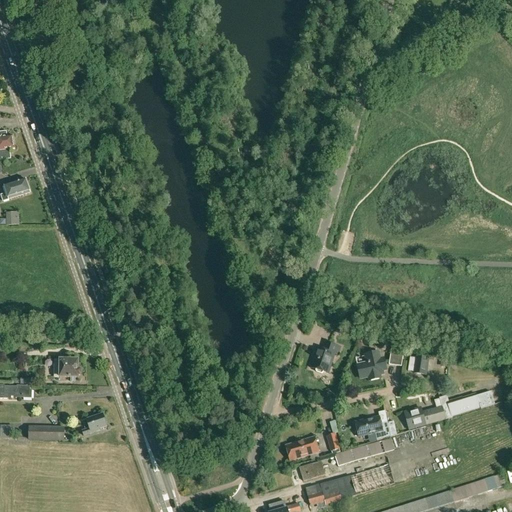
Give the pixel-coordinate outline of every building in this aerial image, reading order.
[(7,137),(7,132),(0,132),(0,159),(2,159),(2,160),(11,159),(10,150),(14,150),(13,137),(7,137)] [(4,186),(7,194),(2,195),(4,201),(9,200),(30,193),(26,179),(4,186)] [(18,215),(7,215),(7,226),(19,225),(18,215)] [(332,362),(331,361),(333,356),(337,357),(339,348),(325,344),(323,351),(318,349),(315,358),(313,358),(309,368),(315,370),(315,372),(316,373),(321,375),(322,374),(323,372),(327,374),(329,367),(331,366),(332,362)] [(403,351),(391,349),(388,365),(401,367),(403,351)] [(380,376),(381,376),(383,373),(383,371),(386,371),(383,359),(379,360),(377,353),(366,355),(367,362),(365,365),(357,367),(359,379),(368,377),(369,382),(380,379),(380,376)] [(54,378),(60,378),(78,378),(78,376),(81,376),(81,375),(81,371),(81,370),(78,370),(79,357),(69,356),(69,361),(55,360),(54,378)] [(410,357),(408,369),(414,370),(413,372),(413,374),(425,375),(427,359),(416,357),(415,358),(410,357)] [(0,399),(9,399),(9,395),(17,395),(17,397),(23,397),(23,399),(32,399),(32,391),(30,391),(30,386),(17,386),(17,387),(4,387),(4,386),(0,385),(0,399)] [(447,396),(439,399),(439,400),(442,408),(445,420),(452,418),(451,417),(480,408),(481,409),(494,405),(490,392),(477,396),(476,394),(462,398),(462,397),(449,401),(447,396)] [(420,409),(404,413),(409,430),(425,425),(445,420),(442,408),(437,409),(436,409),(427,411),(421,413),(420,409)] [(103,415),(87,420),(90,429),(82,432),(84,437),(100,431),(100,429),(107,427),(103,415)] [(377,441),(391,437),(387,423),(380,424),(379,417),(355,423),(358,438),(367,436),(367,437),(375,435),(377,441)] [(387,423),(391,437),(397,435),(394,422),(387,423)] [(29,441),(47,441),(47,427),(29,426),(29,441)] [(47,427),(47,441),(64,442),(64,427),(47,427)] [(340,453),(339,450),(335,435),(327,438),(331,452),(332,455),(340,453)] [(290,462),(318,453),(314,439),(285,447),(290,462)] [(387,453),(383,442),(335,455),(338,467),(387,453)] [(321,462),(299,469),(303,482),(325,475),(321,462)] [(388,465),(350,477),(305,490),(310,507),(324,503),(325,506),(394,484),(388,465)] [(498,475),(492,477),(496,489),(506,486),(504,480),(500,482),(498,475)] [(487,479),(491,491),(496,489),(492,477),(487,479)] [(491,491),(487,479),(481,481),(485,493),(491,491)] [(481,481),(476,482),(480,495),(485,493),(481,481)] [(476,482),(470,484),(474,497),(480,495),(476,482)] [(470,484),(465,486),(469,498),(474,497),(470,484)] [(459,488),(463,500),(469,498),(465,486),(459,488)] [(463,500),(459,488),(454,489),(458,502),(463,500)] [(454,489),(448,491),(452,504),(458,502),(454,489)] [(443,493),(447,505),(452,504),(448,491),(443,493)] [(443,493),(438,495),(442,507),(447,505),(443,493)] [(432,496),(436,509),(442,507),(438,495),(432,496)] [(432,496),(427,498),(431,510),(436,509),(432,496)] [(422,500),(425,511),(426,511),(431,510),(427,498),(422,500)] [(425,511),(422,500),(416,501),(419,511),(425,511)] [(414,511),(411,503),(406,505),(408,511),(414,511)]
